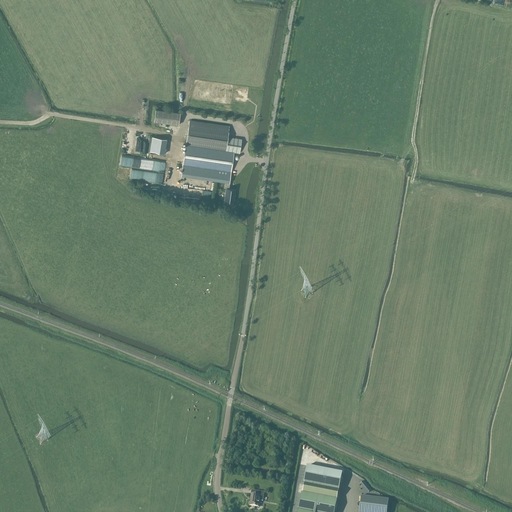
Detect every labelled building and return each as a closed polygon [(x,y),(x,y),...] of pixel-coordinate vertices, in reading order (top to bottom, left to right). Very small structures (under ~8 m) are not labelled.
[(179,115),(154,112),(153,124),(178,127),(179,115)] [(189,121),(181,176),(225,182),(229,183),(234,152),(240,153),(242,139),(228,137),(229,127),(189,121)] [(164,154),(167,139),(152,137),(150,152),(164,154)] [(129,180),(140,180),(140,170),(130,170),(129,180)] [(230,183),(229,183),(225,182),(224,188),(227,188),(225,200),(229,201),(228,205),(233,205),(234,201),(234,202),(236,190),(230,189),(230,183)] [(335,511),(343,473),(308,466),(298,511),(335,511)] [(250,501),(250,506),(256,507),(256,506),(259,506),(260,501),(263,501),(264,492),(255,491),(255,494),(253,494),(252,501),(250,501)] [(386,511),(388,499),(361,496),(359,511),(386,511)]
